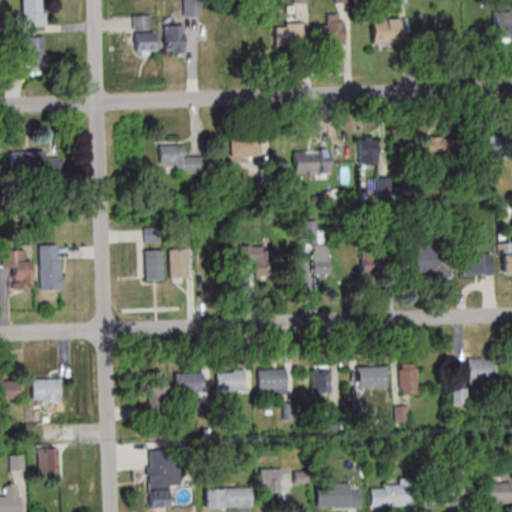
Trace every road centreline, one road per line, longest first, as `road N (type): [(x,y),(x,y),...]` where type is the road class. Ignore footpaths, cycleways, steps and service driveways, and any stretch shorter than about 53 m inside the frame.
road 1 (residential): [(511,314),(0,334)]
road 2 (residential): [(511,85),(0,105)]
road 3 (residential): [(111,511),(93,0)]
